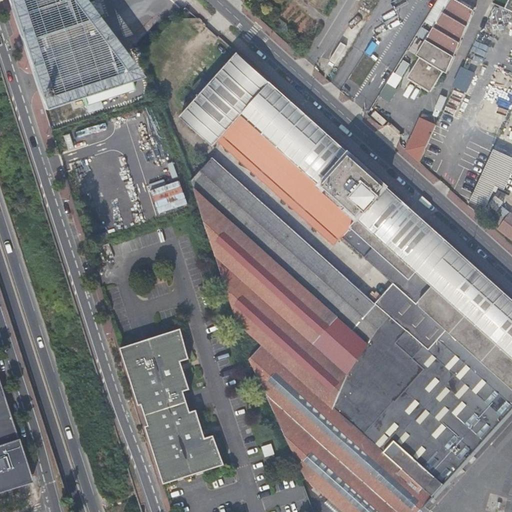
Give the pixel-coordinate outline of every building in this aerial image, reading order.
[(8,0),(44,110),(83,98),(85,107),(134,90),(126,64),(112,69),(96,17),(84,21),(77,0),(8,0)] [(445,73),(474,7),(462,0),(448,0),(415,54),(417,56),(405,77),(429,92),(442,71),(445,73)] [(511,0),(492,0),(492,1),(511,10),(511,0)] [(427,350),(502,418),(511,407),(511,300),(385,186),(386,185),(350,152),(349,153),(238,54),(201,96),(182,118),(212,146),(240,115),(356,219),(341,236),(445,330),(428,350),(427,350)] [(202,78),(193,88),(200,95),(209,84),(202,78)] [(373,103),(365,114),(372,119),(379,106),(373,103)] [(418,161),(436,121),(421,113),(405,149),(418,161)] [(511,156),(493,147),(492,150),(469,199),(484,207),(495,184),(498,185),(511,156)] [(211,158),(190,180),(237,322),(257,339),(246,351),(304,476),(344,511),(417,511),(464,460),(502,418),(427,350),(428,350),(423,345),(415,338),(211,158)] [(488,203),(490,205),(495,197),(502,202),(503,201),(495,195),(488,203)] [(495,197),(490,205),(496,210),(502,202),(495,197)] [(511,239),(511,213),(501,205),(489,222),(511,239)] [(181,329),(120,348),(139,408),(143,407),(149,427),(146,428),(164,484),(224,465),(215,435),(206,438),(197,411),(191,413),(184,391),(191,389),(182,361),(190,359),(181,329)] [(421,330),(415,338),(423,345),(429,337),(421,330)] [(0,386),(0,487),(29,478),(0,386)] [(271,444),(260,447),(265,464),(276,461),(275,458),(271,444)]
